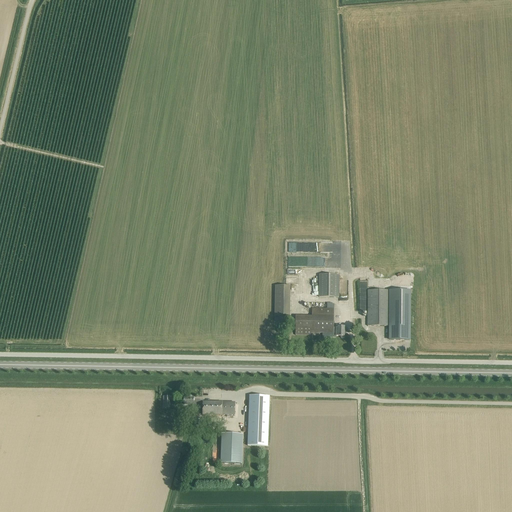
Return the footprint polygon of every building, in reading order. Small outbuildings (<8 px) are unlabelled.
[(287,243),(287,251),(296,251),(297,243),(287,243)] [(330,258),(289,258),(289,266),(330,267),(330,258)] [(339,298),(340,275),(319,275),(319,297),(339,298)] [(291,286),(287,286),(275,286),(275,315),(290,316),(291,286)] [(389,336),(389,340),(410,340),(411,290),(391,290),(389,290),(389,291),(389,326),(389,336)] [(368,321),(368,326),(389,326),(389,291),(368,291),(368,321)] [(336,336),(341,336),(341,337),(342,338),(343,338),(344,337),(344,336),(345,327),(338,327),(337,328),(333,328),(333,309),(334,309),(334,304),(332,304),(332,303),(329,303),(329,309),(312,309),(312,317),(296,316),(296,335),(312,335),(312,333),(336,333),(336,336)] [(250,396),(249,426),(248,446),(268,446),(269,426),(270,396),(250,396)] [(184,397),(184,402),(184,404),(193,404),(193,408),(203,408),(202,414),(231,415),(230,419),(239,419),(239,403),(203,402),(203,403),(194,403),(194,398),(184,397)] [(222,434),(221,463),(242,464),(243,434),(222,434)]
